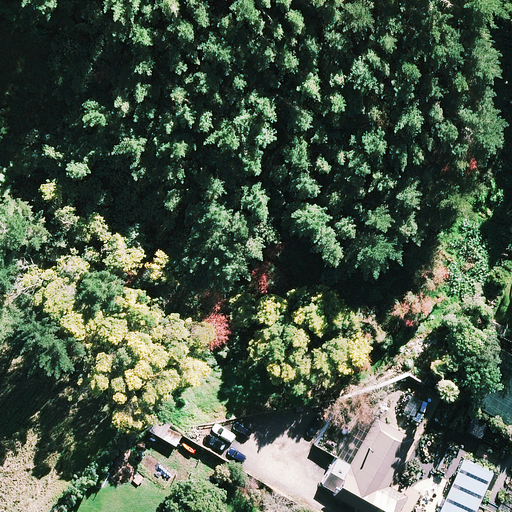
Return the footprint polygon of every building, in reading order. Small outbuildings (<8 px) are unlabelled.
[(496,314),(486,326),(501,338),(511,326),(496,314)] [(511,358),(492,347),(462,399),(511,427),(511,358)] [(335,460),(322,485),(334,491),(331,496),(361,511),(396,511),(405,496),(386,486),(417,429),(379,409),(348,467),(335,460)] [(176,475),(144,452),(132,469),(165,492),(176,475)] [(473,511),(491,473),(459,459),(435,511),(473,511)]
